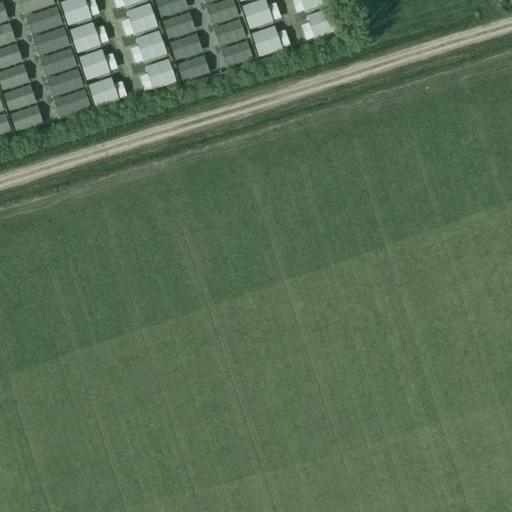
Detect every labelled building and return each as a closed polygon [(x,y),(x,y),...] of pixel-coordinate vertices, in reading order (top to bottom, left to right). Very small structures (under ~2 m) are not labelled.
[(27,0),(31,10),(53,3),(52,0),(27,0)] [(83,0),(76,0),(58,5),(66,31),(68,31),(84,84),(108,77),(101,51),(100,51),(83,0)] [(167,65),(148,0),(121,0),(147,93),(202,78),(196,57),(167,65)] [(237,0),(257,61),(280,53),(263,0),(237,0)] [(111,81),(87,88),(93,111),(117,105),(111,81)] [(80,94),(62,102),(69,119),(88,111),(80,94)]
